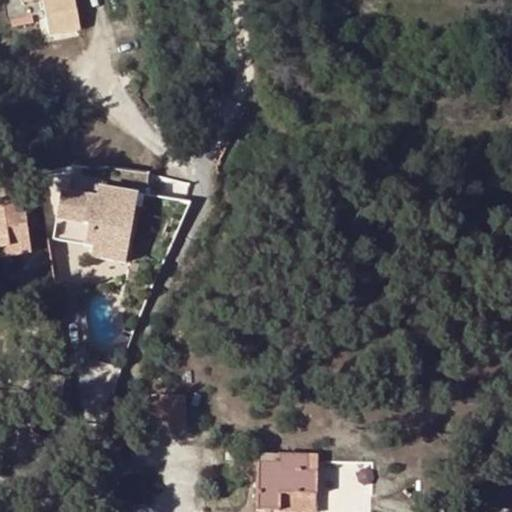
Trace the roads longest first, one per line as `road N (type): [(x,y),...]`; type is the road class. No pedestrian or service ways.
road 1 (residential): [(75,511),(235,102)]
road 2 (unknown): [(58,252),(97,451)]
